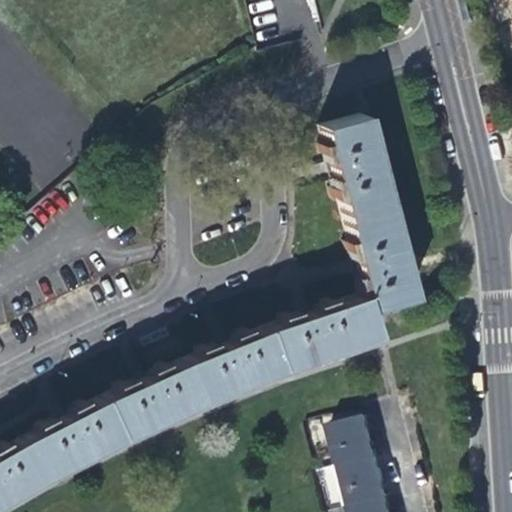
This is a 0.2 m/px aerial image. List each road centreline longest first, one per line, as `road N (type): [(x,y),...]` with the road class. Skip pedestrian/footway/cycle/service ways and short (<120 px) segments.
road 1 (residential): [(177,292),(254,259),(270,243),(277,211),(267,103)]
road 2 (residential): [(177,292),(174,180),(188,143),(210,122),(267,103)]
road 3 (tertiary): [(490,224),(506,423)]
road 4 (residential): [(0,380),(177,292)]
road 5 (tertiary): [(446,38),(490,224)]
road 6 (residential): [(267,103),(446,38)]
